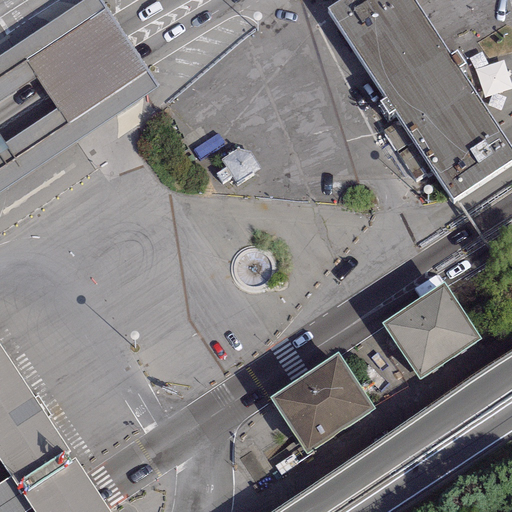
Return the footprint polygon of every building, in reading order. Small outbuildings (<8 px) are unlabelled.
[(100,0),(93,0),(0,61),(0,198),(163,94),(100,0)] [(416,0),(349,0),(331,12),(353,44),(423,153),(455,202),(456,204),(511,167),(511,145),(489,110),(418,1),(416,0)] [(253,148),(229,150),(231,171),(236,171),(236,167),(255,165),(253,148)] [(448,286),(385,327),(423,386),(486,345),(448,286)] [(0,470),(9,484),(26,511),(108,511),(0,345),(0,470)] [(341,359),(273,403),(310,460),(378,416),(341,359)] [(26,511),(9,484),(0,489),(0,511),(26,511)]
